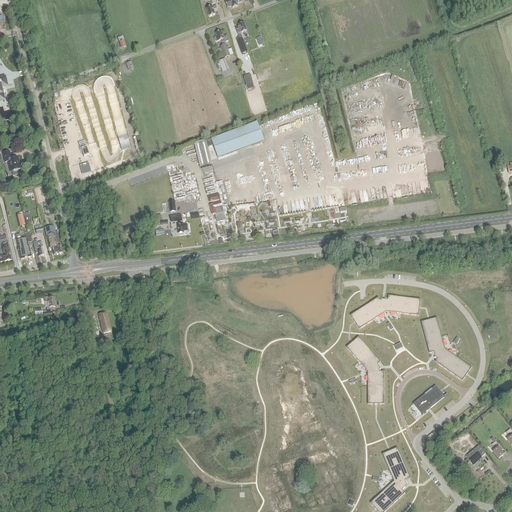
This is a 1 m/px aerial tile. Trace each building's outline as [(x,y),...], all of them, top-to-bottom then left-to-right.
[(231,6),(232,8),(238,6),(237,4),(242,2),(241,0),(229,0),(229,1),(225,2),(227,8),(231,6)] [(212,6),(206,9),(209,17),(215,14),(213,9),(217,8),(216,5),(212,7),(212,6)] [(239,39),(236,40),(240,48),(242,54),(247,52),(241,33),(247,31),(244,23),(238,25),(239,27),(235,28),(238,34),(239,39)] [(214,38),(214,39),(215,42),(216,42),(218,41),(220,40),(222,44),(223,46),(220,47),(221,48),(223,53),(224,58),(230,56),(226,45),(225,42),(228,41),(227,38),(226,35),(223,36),(221,31),(215,33),(217,37),(214,38)] [(122,36),(118,38),(121,49),(126,47),(122,36)] [(229,71),(225,59),(218,61),(219,63),(216,64),(218,70),(221,69),(223,73),(229,71)] [(254,88),(251,75),(244,77),(247,90),(254,88)] [(265,141),(258,122),(210,139),(211,140),(206,141),(194,144),(200,168),(212,166),(208,148),(213,146),(218,159),(265,141)] [(86,147),(81,149),(83,154),(84,157),(89,155),(86,147)] [(10,159),(9,152),(3,153),(5,162),(8,161),(10,172),(20,169),(19,164),(18,165),(16,157),(10,159)] [(76,163),(70,165),(74,176),(80,175),(76,163)] [(89,163),(80,165),(83,175),(92,172),(89,163)] [(190,200),(196,199),(193,187),(187,188),(186,182),(183,183),(182,179),(174,181),(173,177),(171,178),(175,197),(177,196),(178,201),(189,199),(190,200)] [(210,205),(212,215),(224,212),(221,202),(210,205)] [(339,209),(328,209),(328,218),(335,218),(335,213),(339,213),(339,209)] [(182,225),(182,224),(181,224),(181,222),(182,222),(181,216),(170,217),(171,223),(177,222),(177,224),(178,234),(183,233),(183,232),(187,231),(187,224),(182,225)] [(135,232),(133,225),(123,228),(126,235),(135,232)] [(58,234),(55,234),(53,226),(45,229),(47,236),(48,236),(51,248),(52,247),(54,255),(62,253),(58,234)] [(5,261),(5,262),(11,260),(6,236),(0,237),(0,260),(0,262),(5,261)] [(26,237),(21,238),(26,258),(31,257),(29,245),(28,245),(26,238),(26,237)] [(21,238),(16,240),(18,248),(21,259),(26,258),(21,238)] [(37,242),(33,243),(34,247),(36,254),(38,253),(39,257),(42,256),(42,257),(43,256),(44,256),(45,255),(42,242),(37,243),(37,242)] [(350,316),(359,329),(386,312),(418,316),(420,300),(388,296),(388,300),(383,299),(380,301),(378,298),(350,316)] [(44,302),(45,303),(47,302),(48,307),(46,307),(46,311),(52,310),(51,307),(54,307),(53,298),(47,298),(47,297),(43,298),(44,302)] [(103,334),(111,332),(106,313),(98,315),(103,334)] [(445,349),(437,318),(421,322),(429,354),(433,352),(435,357),(437,359),(435,362),(462,381),(471,368),(445,349)] [(367,372),(368,404),(384,404),(384,372),(379,372),(379,367),(377,365),(380,362),(359,337),(346,348),(367,372)] [(425,395),(413,404),(422,415),(428,411),(427,410),(430,407),(430,408),(436,404),(435,403),(443,396),(444,397),(435,386),(432,389),(425,395)] [(322,406),(317,408),(320,418),(325,416),(322,406)] [(329,419),(302,427),(305,435),(331,427),(329,419)] [(506,433),(503,435),(507,440),(511,445),(511,435),(511,434),(511,432),(510,430),(506,433)] [(359,511),(360,511),(351,457),(360,455),(357,439),(347,441),(347,440),(334,442),(333,435),(327,436),(331,433),(331,432),(324,434),(325,442),(278,450),(280,452),(270,454),(272,463),(280,462),(282,471),(337,462),(335,454),(339,453),(340,454),(348,500),(290,510),(290,511),(359,511)] [(426,438),(430,442),(438,436),(434,432),(426,438)] [(492,445),(490,447),(493,452),(499,459),(504,455),(498,447),(499,446),(493,438),(491,440),(494,444),(492,445)] [(468,464),(470,462),(473,465),(478,461),(477,461),(478,460),(480,461),(482,459),(481,458),(486,454),(479,446),(466,457),(467,459),(465,461),(468,464)] [(394,481),(370,503),(378,511),(384,511),(405,493),(402,490),(407,485),(405,481),(410,478),(397,448),(382,454),(394,481)]
